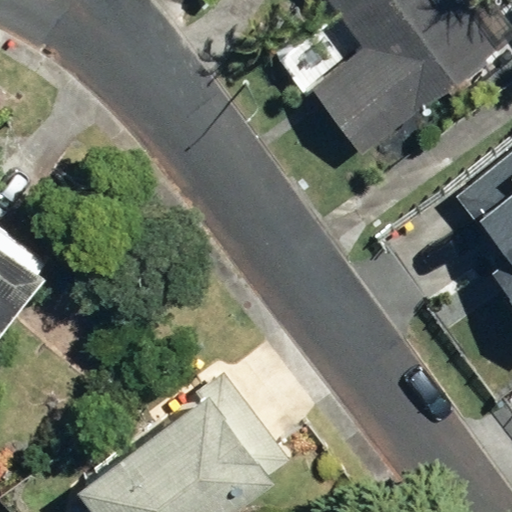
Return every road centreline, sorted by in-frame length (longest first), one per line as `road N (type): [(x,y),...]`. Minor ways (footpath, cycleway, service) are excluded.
road 1 (residential): [(489,511),(170,84)]
road 2 (residential): [(170,84),(15,0)]
